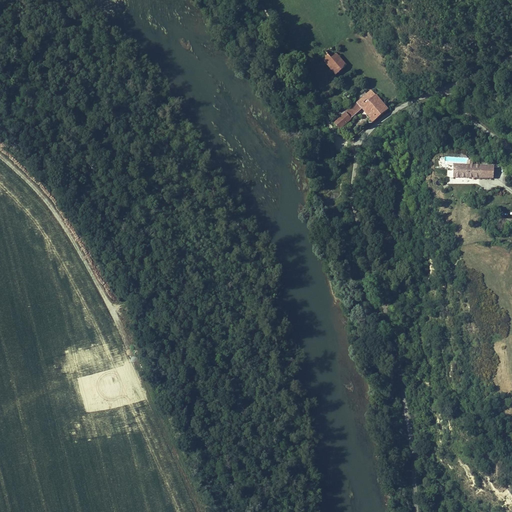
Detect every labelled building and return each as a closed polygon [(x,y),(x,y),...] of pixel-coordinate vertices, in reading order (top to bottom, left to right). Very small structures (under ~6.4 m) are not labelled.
[(335,76),(345,67),(331,50),(320,59),(335,76)] [(369,91),(356,103),(360,110),(371,122),(386,108),(369,91)] [(360,110),(356,103),(348,110),(353,117),(360,110)] [(335,121),(341,126),(353,117),(348,110),(335,121)] [(494,164),(471,162),(465,161),(456,160),(455,161),(447,160),(447,167),(452,167),(452,172),(494,178),(494,164)] [(487,189),(480,186),(482,196),(489,199),(487,189)] [(511,220),(489,215),(487,222),(509,226),(511,220)]
